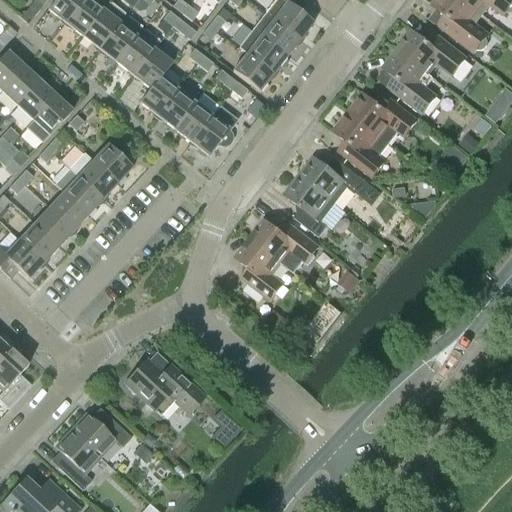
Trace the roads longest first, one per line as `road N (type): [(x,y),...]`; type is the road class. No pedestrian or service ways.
road 1 (residential): [(193,304),(223,205),(362,28)]
road 2 (unclassified): [(333,445),(208,331),(193,304)]
road 3 (secondary): [(359,470),(429,396),(464,333)]
road 4 (secondary): [(464,333),(397,378),(333,445)]
road 5 (residential): [(74,365),(193,304)]
road 6 (unclassified): [(0,458),(59,394),(74,365)]
